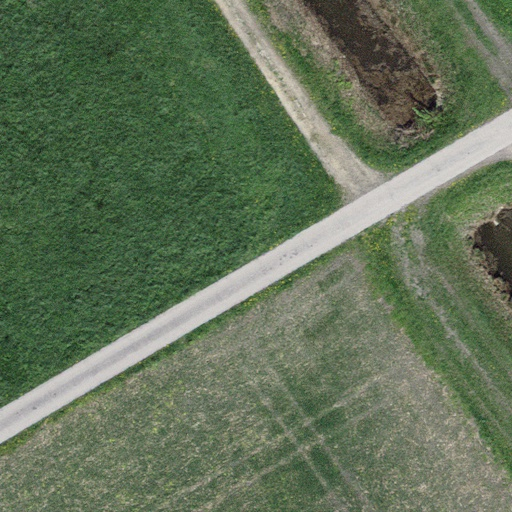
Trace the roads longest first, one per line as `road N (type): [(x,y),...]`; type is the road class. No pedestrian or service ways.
road 1 (unclassified): [(511,125),(0,426)]
road 2 (track): [(375,205),(229,0)]
